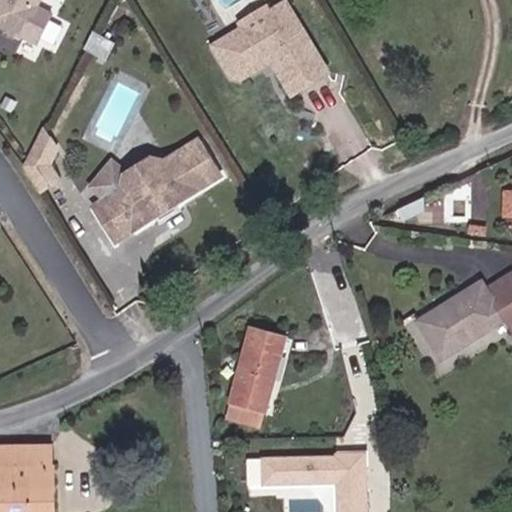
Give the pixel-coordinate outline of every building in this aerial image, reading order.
[(40,6),(43,0),(0,0),(0,1),(0,23),(40,44),(55,14),(40,6)] [(227,41),(235,53),(226,60),(237,76),(247,77),(276,58),(295,88),(329,66),(289,2),(252,33),(248,28),(227,41)] [(109,59),(118,42),(96,31),(87,48),(109,59)] [(218,47),(226,60),(235,53),(227,41),(218,47)] [(296,90),(329,66),(295,88),(296,90)] [(60,148),(46,128),(27,166),(43,191),(62,178),(53,163),(60,148)] [(179,204),(226,174),(204,139),(167,161),(159,161),(135,176),(124,162),(100,180),(113,196),(101,204),(121,240),(164,213),(166,209),(174,204),(179,204)] [(174,204),(166,209),(164,213),(167,218),(182,208),(179,204),(174,204)] [(485,280),(422,318),(446,358),(509,319),(511,324),(511,273),(490,288),(485,280)] [(257,324),(236,398),(270,408),(292,334),(257,324)] [(266,424),(270,408),(236,398),(231,414),(266,424)] [(0,445),(0,511),(53,511),(52,443),(0,445)] [(365,511),(364,453),(336,454),(336,457),(262,459),(263,484),(337,482),(337,511),(365,511)] [(263,484),(262,459),(247,460),(248,485),(263,484)]
